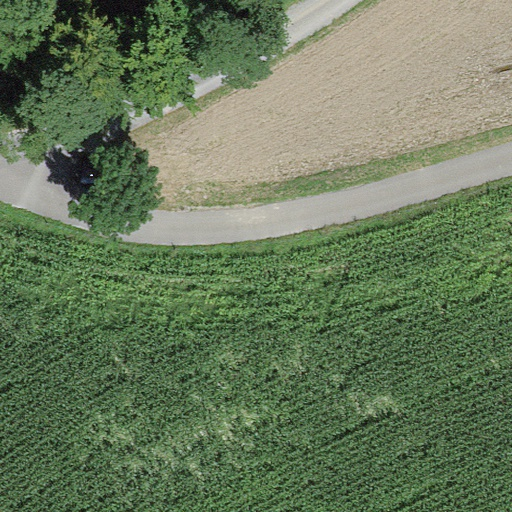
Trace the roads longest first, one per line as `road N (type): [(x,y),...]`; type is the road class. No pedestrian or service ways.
road 1 (track): [(27,197),(156,226),(296,219),(511,158)]
road 2 (track): [(27,197),(323,0)]
